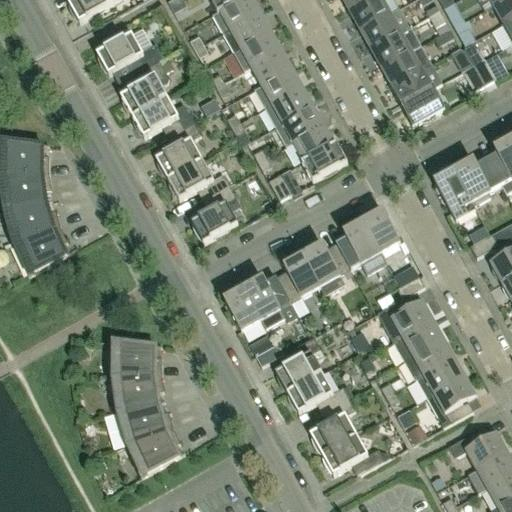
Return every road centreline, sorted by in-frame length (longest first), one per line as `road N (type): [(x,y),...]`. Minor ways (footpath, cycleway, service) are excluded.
road 1 (residential): [(177,294),(12,0)]
road 2 (residential): [(308,511),(177,294)]
road 3 (residential): [(511,386),(390,172)]
road 4 (residential): [(177,294),(390,172)]
road 5 (residential): [(390,172),(295,0)]
road 6 (residential): [(390,172),(511,107)]
